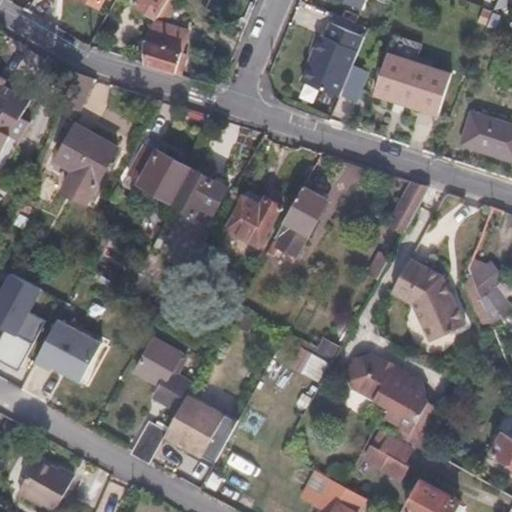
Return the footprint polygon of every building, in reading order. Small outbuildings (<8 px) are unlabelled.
[(158,16),(167,0),(141,0),(139,4),(158,16)] [(167,0),(158,16),(167,20),(178,3),(173,0),(167,0)] [(511,0),(498,0),(495,9),(509,5),(511,4),(511,0)] [(190,29),(167,20),(158,16),(144,38),(145,63),(177,73),(190,29)] [(340,95),(365,34),(331,20),(325,34),(321,32),(301,78),(340,95)] [(390,53),(377,94),(439,114),(452,72),(390,53)] [(74,72),(63,102),(81,109),(93,78),(74,72)] [(11,133),(22,139),(33,120),(22,114),(32,97),(14,87),(11,92),(3,88),(8,78),(0,73),(0,150),(1,151),(11,133)] [(511,159),(511,124),(472,112),(462,144),(511,159)] [(78,123),(58,161),(75,170),(65,189),(88,202),(119,145),(78,123)] [(11,133),(1,151),(12,157),(22,139),(11,133)] [(148,142),(147,143),(159,150),(161,146),(151,141),(148,142)] [(130,174),(142,181),(158,150),(147,143),(130,174)] [(139,185),(175,204),(192,168),(159,150),(158,150),(142,181),(139,185)] [(175,204),(195,215),(201,205),(215,212),(228,188),(192,168),(175,204)] [(387,223),(405,231),(430,186),(411,179),(387,223)] [(277,246),(295,255),(326,199),(303,186),(274,237),(277,239),(274,244),(277,246)] [(282,205),(267,196),(259,210),(241,200),(227,226),(260,244),(282,205)] [(295,255),(277,246),(273,253),(291,263),(295,255)] [(473,258),(468,266),(470,275),(481,298),(503,286),(490,261),(473,258)] [(439,334),(442,340),(462,330),(450,299),(446,301),(441,290),(446,288),(440,276),(409,260),(394,287),(414,299),(415,301),(428,331),(431,329),(439,334)] [(38,286),(4,268),(0,275),(0,325),(1,325),(0,326),(0,361),(17,370),(43,321),(25,311),(38,286)] [(481,298),(470,275),(459,280),(482,331),(494,323),(481,298)] [(481,298),(494,323),(511,312),(511,301),(503,286),(481,298)] [(446,301),(450,299),(446,288),(441,290),(446,301)] [(103,342),(59,319),(58,320),(36,362),(52,370),(54,366),(82,381),(103,342)] [(433,343),(442,340),(439,334),(431,329),(428,331),(433,343)] [(184,351),(154,335),(135,371),(164,387),(159,397),(180,408),(188,393),(195,382),(173,370),(184,351)] [(339,346),(322,336),(315,348),(332,357),(339,346)] [(300,346),(287,366),(299,373),(311,353),(300,346)] [(424,446),(443,412),(426,402),(421,383),(393,367),(391,370),(381,365),(383,361),(367,353),(354,358),(345,373),(350,387),(373,401),(395,413),(400,427),(399,429),(395,436),(422,450),(424,446)] [(225,414),(188,393),(180,408),(168,430),(166,434),(203,454),(205,452),(225,414)] [(367,412),(399,429),(400,427),(395,413),(373,401),(367,412)] [(511,461),(511,412),(510,411),(501,427),(506,430),(494,451),(511,461)] [(237,420),(225,414),(205,452),(216,458),(237,420)] [(133,449),(151,459),(166,434),(168,430),(149,419),(133,449)] [(364,457),(400,478),(407,466),(402,462),(411,447),(388,434),(379,450),(371,445),(364,457)] [(56,465),(35,454),(17,487),(55,507),(74,471),(58,462),(56,465)] [(344,485),(315,469),(301,495),(319,505),(331,511),(338,499),(359,511),(367,498),(344,485)] [(202,487),(217,494),(224,479),(209,471),(202,487)] [(423,480),(406,511),(408,511),(454,511),(461,500),(423,480)] [(331,511),(319,505),(315,511),(358,511),(359,511),(338,499),(331,511)]
